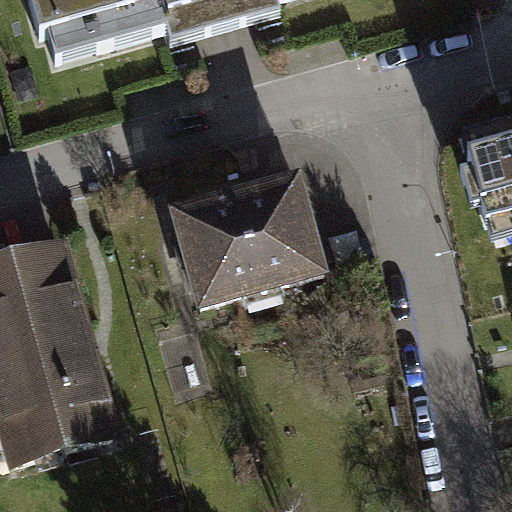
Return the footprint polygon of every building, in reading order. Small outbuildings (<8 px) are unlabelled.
[(18,0),(31,42),(41,39),(49,67),(159,35),(163,51),(237,30),(228,0),(18,0)] [(228,0),(237,30),(272,19),(268,6),(287,0),(228,0)] [(511,217),(511,124),(465,138),(490,224),(511,217)] [(169,221),(195,312),(315,277),(288,186),(169,221)] [(0,265),(0,438),(9,471),(107,443),(52,251),(0,265)]
